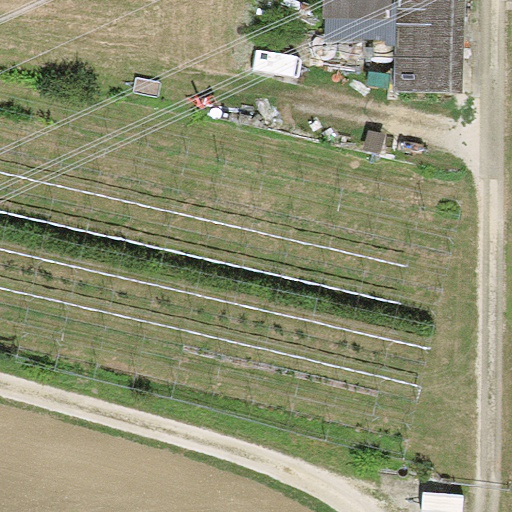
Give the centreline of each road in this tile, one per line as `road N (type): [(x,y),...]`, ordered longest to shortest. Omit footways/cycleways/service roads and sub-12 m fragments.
road 1 (track): [(479,511),(488,0)]
road 2 (track): [(355,511),(301,482),(0,391)]
